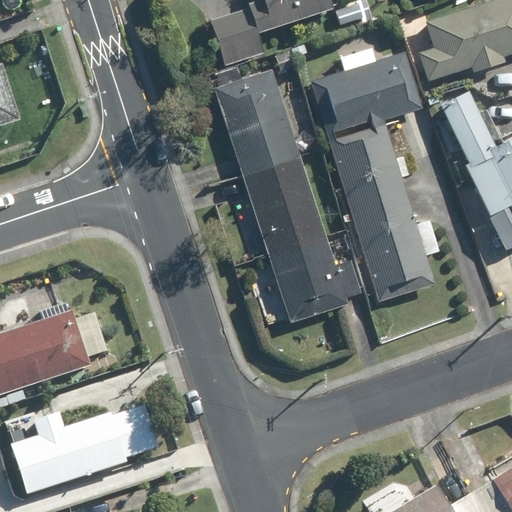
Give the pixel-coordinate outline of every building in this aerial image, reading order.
[(260,0),(262,5),(248,10),(249,13),(210,25),(225,69),(265,56),(258,38),(332,14),(327,0),(260,0)] [(427,82),(470,68),(473,74),(501,64),(500,59),(511,54),(511,0),(500,0),(425,25),(433,48),(434,51),(418,56),(427,82)] [(364,4),(334,15),(339,28),(373,16),(370,10),(367,11),(364,4)] [(300,49),(290,53),(294,61),(303,57),(300,49)] [(383,125),(422,112),(405,57),(375,66),(370,52),(340,62),(344,76),(310,87),(327,142),(383,125)] [(274,60),(279,73),(293,67),(287,54),(274,60)] [(271,75),(215,93),(242,178),(298,159),(271,75)] [(0,126),(15,121),(0,76),(0,126)] [(469,169),(464,171),(506,255),(511,251),(511,143),(495,152),(468,96),(439,111),(469,169)] [(402,181),(409,179),(403,161),(396,163),(383,125),(327,142),(352,222),(409,205),(402,181)] [(298,159),(242,178),(267,255),(323,237),(298,159)] [(435,288),(426,260),(438,256),(429,225),(416,229),(409,205),(352,222),(378,306),(435,288)] [(267,255),(290,327),(347,309),(345,301),(361,297),(351,265),(334,269),(323,237),(267,255)] [(41,319),(0,332),(0,394),(90,365),(72,308),(67,311),(65,302),(38,312),(41,319)] [(6,396),(0,397),(0,406),(9,404),(6,396)] [(11,444),(26,493),(125,460),(109,411),(62,427),(57,412),(34,419),(39,435),(11,444)] [(511,511),(511,468),(469,494),(480,511),(511,511)] [(480,511),(469,494),(448,506),(435,484),(388,511),(480,511)]
